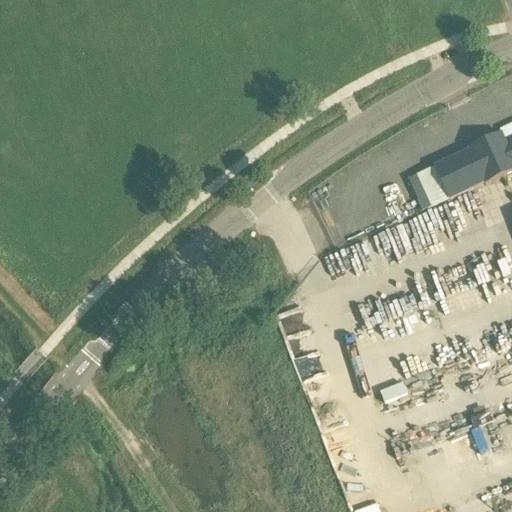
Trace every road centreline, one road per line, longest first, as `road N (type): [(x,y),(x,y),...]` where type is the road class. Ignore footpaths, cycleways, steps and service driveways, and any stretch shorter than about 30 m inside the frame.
road 1 (tertiary): [(0,477),(75,376),(199,250),(388,112),(511,51)]
road 2 (unknown): [(260,204),(328,285),(364,283),(511,208)]
